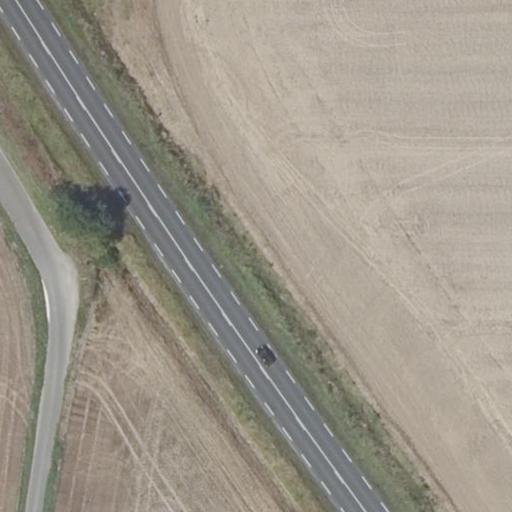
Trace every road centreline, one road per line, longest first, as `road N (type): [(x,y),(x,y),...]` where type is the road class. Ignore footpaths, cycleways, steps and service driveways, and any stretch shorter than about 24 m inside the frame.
road 1 (primary): [(366,511),(15,0)]
road 2 (unclassified): [(33,511),(59,321),(54,275),(0,180)]
